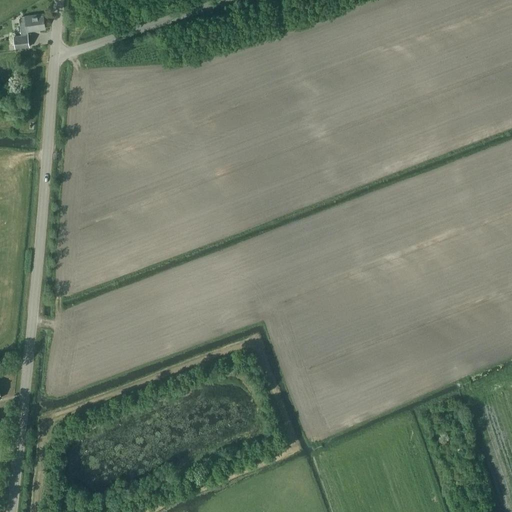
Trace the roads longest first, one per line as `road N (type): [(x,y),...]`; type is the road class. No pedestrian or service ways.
road 1 (unclassified): [(13,511),(54,62)]
road 2 (unclassified): [(54,62),(232,0)]
